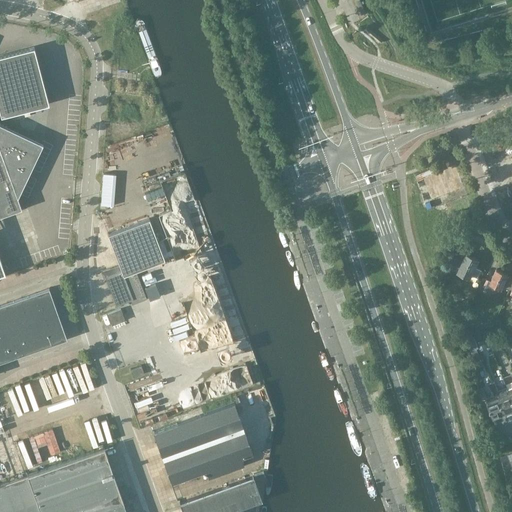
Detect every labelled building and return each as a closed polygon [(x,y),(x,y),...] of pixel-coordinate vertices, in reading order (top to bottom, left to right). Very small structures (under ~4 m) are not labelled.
[(0,215),(21,208),(17,196),(13,188),(35,141),(0,123),(0,115),(0,116),(48,104),(33,47),(0,55),(0,275),(5,274),(0,260),(0,215)] [(147,97),(129,96),(129,94),(111,94),(110,117),(129,117),(128,120),(146,120),(147,97)] [(9,123),(21,119),(19,114),(8,118),(9,123)] [(13,188),(17,196),(42,144),(35,141),(13,188)] [(506,146),(492,150),(511,213),(511,212),(511,144),(510,145),(511,146),(507,147),(506,146)] [(119,264),(116,271),(104,275),(105,277),(115,305),(130,299),(131,304),(146,298),(135,270),(164,259),(148,218),(107,233),(118,263),(119,264)] [(469,278),(470,275),(477,278),(481,270),(474,266),(477,259),(466,254),(462,261),(452,257),(447,267),(458,271),(457,272),(469,278)] [(438,267),(433,278),(440,282),(446,271),(438,267)] [(488,280),(485,287),(491,290),(492,291),(495,291),(497,290),(499,289),(500,287),(501,288),(501,287),(502,284),(506,286),(507,282),(510,276),(507,275),(507,274),(496,268),(490,280),(488,279),(488,280)] [(183,299),(181,291),(197,287),(193,272),(181,274),(183,279),(164,284),(165,287),(157,289),(161,304),(183,299)] [(0,361),(66,338),(48,287),(0,303),(0,361)] [(107,313),(111,325),(124,320),(120,308),(107,313)] [(480,350),(486,348),(483,339),(477,341),(480,350)] [(489,343),(492,352),(499,349),(496,343),(489,343)] [(477,348),(471,350),(475,361),(481,359),(477,348)] [(143,373),(140,364),(129,368),(132,376),(143,373)] [(244,380),(252,378),(250,370),(242,372),(244,380)] [(496,386),(494,387),(491,388),(494,395),(486,398),(485,399),(493,417),(504,413),(497,394),(499,393),(496,386)] [(482,388),(477,390),(481,400),(485,399),(486,398),(482,388)] [(497,394),(504,413),(511,409),(511,400),(509,394),(503,396),(502,392),(499,393),(497,394)] [(152,431),(170,480),(170,483),(205,470),(208,478),(243,465),(241,457),(252,453),(234,402),(152,431)] [(126,511),(104,447),(0,483),(0,511),(126,511)] [(253,476),(184,501),(179,503),(182,511),(240,511),(239,508),(261,500),(253,476)]
